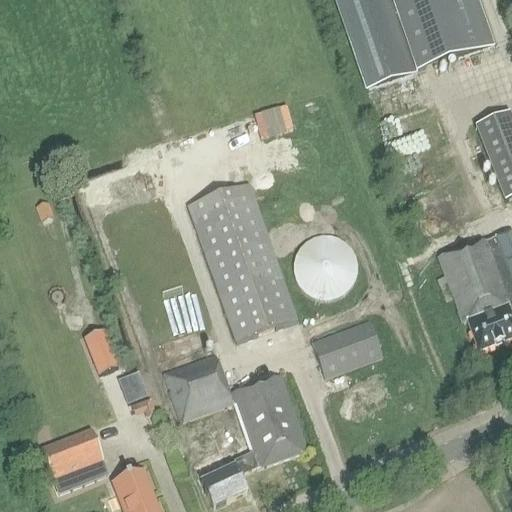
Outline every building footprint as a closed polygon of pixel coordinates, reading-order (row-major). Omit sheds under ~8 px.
[(333,0),(366,94),(489,51),(471,0),(333,0)] [(504,205),(511,201),(511,125),(509,116),(475,130),(504,205)] [(249,188),(186,210),(234,346),(297,324),(249,188)] [(511,234),(449,258),(444,244),(433,248),(463,325),(466,324),(478,354),(511,341),(511,323),(506,308),(511,306),(511,234)] [(294,261),(292,271),(294,281),(298,290),(306,297),(314,302),(324,303),(334,302),(343,297),(350,290),(355,281),(356,271),(354,261),(350,253),(343,246),(334,241),(324,239),(314,241),(306,246),(298,253),(294,261)] [(382,360),(368,324),(311,346),(330,396),(349,389),(343,375),(382,360)] [(257,473),(308,454),(281,379),(228,396),(215,357),(163,374),(179,425),(234,405),(252,456),(226,467),(229,472),(201,485),(213,511),(246,496),(239,479),(257,472),(257,473)] [(142,393),(132,396),(137,412),(147,409),(142,393)] [(89,432),(37,453),(50,484),(102,463),(89,432)] [(238,451),(232,434),(218,439),(224,456),(238,451)] [(111,486),(121,511),(157,511),(143,473),(111,486)]
